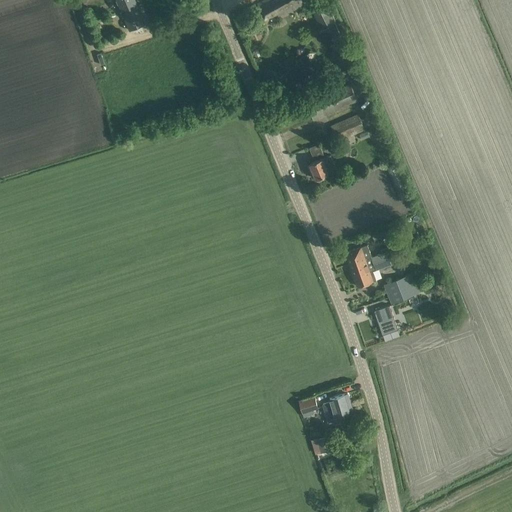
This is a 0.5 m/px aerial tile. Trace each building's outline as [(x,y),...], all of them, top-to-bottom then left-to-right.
[(116,0),(122,12),(124,11),(126,16),(124,17),(130,30),(149,22),(142,4),(138,6),(134,0),(116,0)] [(307,0),(263,0),(257,4),(266,19),(278,13),(279,16),(286,12),(287,13),(309,3),(307,0)] [(333,20),(327,7),(314,12),(320,26),(328,22),(333,20)] [(314,120),(323,116),(357,100),(350,84),(306,103),(314,120)] [(337,141),(345,138),(365,129),(359,115),(331,127),(337,141)] [(118,117),(122,128),(126,127),(122,116),(118,117)] [(362,140),(370,137),(368,132),(360,135),(362,140)] [(314,159),(324,155),(319,144),(309,148),(314,159)] [(332,161),(330,156),(323,159),(323,158),(319,159),(310,163),(310,165),(309,165),(308,167),(310,171),(312,172),(313,171),(316,179),(336,170),(332,161)] [(356,249),(346,252),(348,257),(347,257),(350,263),(365,258),(365,259),(372,257),(367,244),(356,249)] [(382,253),(372,257),(374,263),(389,258),(387,251),(382,253)] [(365,258),(350,263),(358,286),(367,283),(373,281),(373,280),(377,279),(374,270),(391,264),(389,258),(374,263),(372,257),(365,259),(365,258)] [(414,273),(394,280),(384,284),(392,303),(401,299),(421,291),(414,273)] [(390,305),(375,310),(383,333),(398,328),(390,305)] [(349,410),(347,404),(350,403),(348,393),(330,398),(331,402),(324,404),(329,422),(344,418),(342,412),(349,410)] [(298,400),(302,412),(318,407),(315,395),(298,400)] [(332,434),(327,435),(318,438),(322,451),(336,447),(332,434)]
